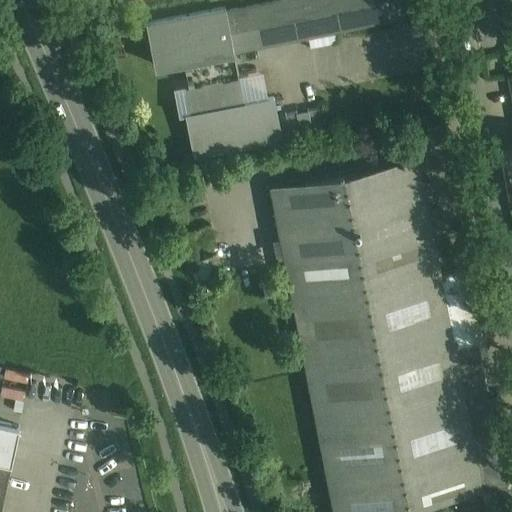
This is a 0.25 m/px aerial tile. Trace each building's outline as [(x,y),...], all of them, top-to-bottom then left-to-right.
[(283,0),(226,11),(233,50),(233,51),(234,51),(410,16),(407,0),(283,0)] [(225,7),(147,23),(155,66),(184,60),(233,50),(226,11),(225,7)] [(233,50),(184,60),(189,88),(239,78),(234,51),(233,51),(233,50)] [(239,78),(189,88),(194,113),(244,103),(239,78)] [(194,113),(186,114),(194,155),(282,137),(274,97),(244,103),(194,113)] [(319,108),(308,110),(312,131),(323,129),(319,108)] [(297,112),(286,114),(290,137),(302,134),(297,112)] [(511,139),(501,142),(511,191),(511,190),(511,139)] [(418,156),(270,185),(285,263),(433,234),(418,156)] [(433,234),(285,263),(334,511),(373,511),(483,490),(482,481),(473,435),(455,345),(441,274),(433,234)] [(464,296),(459,270),(441,274),(455,345),(478,341),(478,342),(487,340),(477,293),(464,296)] [(478,341),(455,345),(473,435),(495,430),(478,342),(478,341)] [(19,425),(0,421),(0,459),(12,462),(19,425)] [(495,430),(473,435),(482,481),(494,478),(495,482),(505,480),(495,430)] [(0,511),(12,462),(0,459),(0,511)] [(494,478),(482,481),(483,490),(497,488),(495,482),(494,478)] [(511,485),(496,489),(499,500),(511,497),(511,485)]
